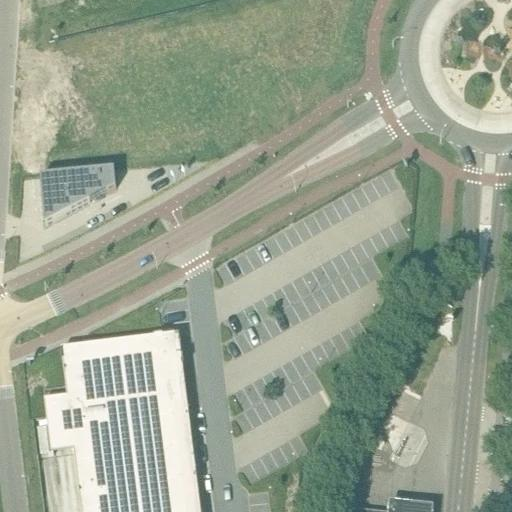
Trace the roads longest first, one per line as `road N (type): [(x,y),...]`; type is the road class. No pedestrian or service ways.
road 1 (residential): [(317,158),(0,329)]
road 2 (secondary): [(459,511),(483,246)]
road 3 (unclassified): [(0,370),(18,511)]
